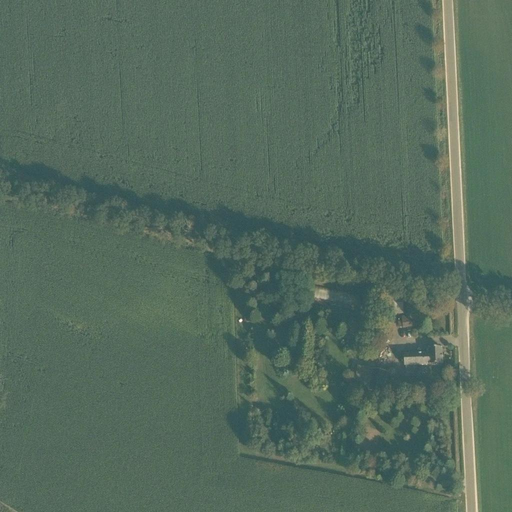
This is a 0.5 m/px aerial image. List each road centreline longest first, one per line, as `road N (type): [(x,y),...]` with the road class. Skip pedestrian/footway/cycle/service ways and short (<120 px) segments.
road 1 (tertiary): [(462,295),(448,0)]
road 2 (tertiary): [(472,511),(462,295)]
